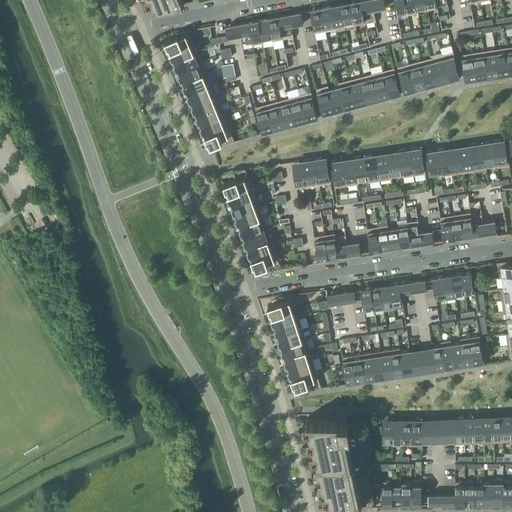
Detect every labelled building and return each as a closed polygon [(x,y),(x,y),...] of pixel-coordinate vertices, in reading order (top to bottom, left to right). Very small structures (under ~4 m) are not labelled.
[(146,0),(151,9),(184,3),(183,0),(146,0)] [(352,1),(351,2),(355,25),(356,25),(355,21),(364,19),(365,23),(360,0),(359,0),(355,1),(354,0),(352,1)] [(384,0),(360,0),(365,23),(376,21),(374,9),(386,7),(384,0)] [(408,15),(404,0),(394,0),(397,13),(407,11),(407,15),(408,15)] [(404,0),(408,15),(418,13),(415,0),(404,0)] [(425,0),(415,0),(418,13),(417,9),(427,7),(425,0)] [(351,2),(341,4),(345,27),(355,25),(351,2)] [(341,4),(331,5),(335,29),(345,27),(341,4)] [(325,7),(321,7),(325,31),(335,29),(331,5),(330,6),(331,7),(326,8),(325,7)] [(325,31),(321,7),(310,9),(315,33),(325,31)] [(301,11),(278,16),(283,39),(293,37),(291,25),(303,23),(301,11)] [(278,16),(268,17),(273,41),(283,39),(278,16)] [(263,18),(258,19),(263,43),(262,39),(272,37),(272,41),(273,41),(268,17),(268,18),(268,19),(263,20),(263,18)] [(258,19),(248,21),(253,44),(263,43),(258,19)] [(228,37),(240,35),(242,43),(252,41),(252,45),(253,44),(248,21),(225,26),(227,35),(228,37)] [(169,50),(170,51),(193,41),(188,30),(187,30),(176,32),(177,35),(165,40),(168,47),(169,46),(170,50),(169,50)] [(174,61),(197,51),(193,41),(170,51),(172,57),(174,57),(175,60),(174,61)] [(506,47),(495,49),(499,72),(503,71),(504,75),(510,74),(510,70),(506,47)] [(495,49),(484,51),(487,74),(492,73),(493,77),(499,76),(499,72),(495,49)] [(178,71),(179,72),(202,62),(197,51),(174,61),(177,68),(178,67),(179,71),(178,71)] [(484,51),(473,53),(476,76),(481,75),(482,79),(488,78),(487,74),(484,51)] [(453,52),(442,55),(448,77),(453,76),(454,80),(460,78),(459,74),(453,52)] [(476,76),(473,53),(461,54),(464,77),(470,77),(470,81),(477,79),(476,76)] [(431,58),(437,80),(448,77),(442,55),(443,58),(432,61),(431,58)] [(431,58),(420,61),(426,83),(437,80),(431,58)] [(409,64),(415,86),(420,85),(421,89),(427,87),(426,83),(420,61),(409,64)] [(183,81),(183,82),(206,72),(202,62),(179,72),(181,78),(182,78),(184,81),(183,81)] [(360,69),(361,73),(382,69),(381,64),(360,69)] [(416,90),(415,86),(409,64),(397,67),(403,89),(409,88),(410,92),(416,90)] [(394,68),(383,71),(389,93),(393,92),(394,96),(401,94),(399,90),(400,90),(394,68)] [(383,71),(372,74),(377,96),(389,93),(383,71)] [(187,92),(188,93),(211,83),(206,72),(183,82),(186,89),(187,88),(188,92),(187,92)] [(372,74),(361,77),(367,99),(371,98),(372,102),(378,100),(377,96),(372,74)] [(361,77),(349,79),(356,102),(367,99),(361,77)] [(349,79),(338,82),(344,105),(356,102),(349,79)] [(328,85),(327,85),(333,108),(338,107),(339,110),(346,109),(344,105),(338,82),(339,86),(329,89),(328,85)] [(192,102),(192,103),(215,94),(211,83),(188,93),(190,99),(191,99),(193,102),(192,102)] [(334,112),(333,108),(327,85),(316,88),(322,111),(327,110),(328,113),(334,112)] [(311,92),(300,95),(306,117),(310,116),(311,120),(318,118),(317,114),(311,92)] [(196,113),(196,114),(220,104),(215,94),(192,103),(195,110),(196,109),(197,113),(196,113)] [(300,95),(289,98),(295,120),(306,117),(300,95)] [(278,101),(284,123),(288,122),(289,126),(296,124),(295,120),(289,98),(278,101)] [(278,101),(267,104),(273,126),(277,125),(278,129),(285,127),(284,123),(278,101)] [(200,124),(224,115),(220,104),(196,114),(199,120),(200,120),(201,123),(200,124)] [(274,130),(273,126),(267,104),(255,107),(261,129),(266,128),(267,132),(274,130)] [(205,135),(228,125),(224,115),(200,124),(203,131),(204,130),(206,134),(205,135)] [(228,125),(205,135),(207,141),(209,141),(210,146),(221,141),(223,144),(234,141),(228,125)] [(493,140),(494,144),(498,167),(509,165),(506,142),(500,143),(500,139),(493,140)] [(482,142),(483,146),(486,165),(497,164),(497,167),(498,167),(494,144),(489,145),(489,141),(482,142)] [(471,144),(472,148),(475,171),(475,167),(486,165),(483,146),(478,147),(477,143),(471,144)] [(410,148),(411,152),(414,175),(426,173),(422,150),(417,151),(416,147),(410,148)] [(438,153),(441,172),(452,171),(452,174),(453,174),(449,151),(444,152),(444,148),(437,149),(438,153)] [(472,148),(460,149),(464,172),(475,171),(472,148)] [(399,150),(399,154),(403,177),(414,175),(411,152),(406,153),(405,149),(399,150)] [(460,149),(449,151),(453,174),(464,172),(460,149)] [(429,174),(441,172),(438,153),(433,154),(432,150),(426,151),(427,155),(426,155),(429,174)] [(365,155),(366,159),(369,182),(380,180),(377,157),(372,158),(371,154),(365,155)] [(399,154),(388,155),(392,178),(391,175),(402,173),(402,177),(403,177),(399,154)] [(388,155),(377,157),(380,180),(392,178),(388,155)] [(354,157),(354,161),(357,180),(368,178),(369,182),(366,159),(361,160),(360,156),(354,157)] [(315,157),(316,161),(319,184),(331,183),(327,160),(322,160),(322,157),(315,157)] [(304,159),(305,163),(308,186),(319,184),(316,161),(311,162),(310,158),(304,159)] [(346,185),(343,162),(338,163),(338,159),(331,160),(332,164),(331,164),(335,187),(346,185)] [(308,186),(305,163),(300,164),(299,160),(293,161),(293,163),(293,165),(296,188),(308,186)] [(354,161),(343,162),(346,185),(358,184),(357,180),(354,161)] [(227,193),(228,194),(251,185),(245,168),(233,170),(236,178),(224,182),(226,189),(227,189),(228,192),(227,193)] [(231,204),(232,204),(255,195),(251,185),(228,194),(230,200),(231,200),(233,203),(231,204)] [(235,214),(236,215),(259,206),(255,195),(232,204),(234,211),(235,210),(237,214),(235,214)] [(239,225),(240,226),(263,217),(259,206),(236,215),(238,222),(239,221),(241,224),(239,225)] [(470,212),(460,213),(464,237),(474,235),(470,212)] [(471,212),(470,212),(474,235),(497,232),(495,220),(483,222),(482,214),(471,215),(471,212)] [(460,213),(450,215),(454,238),(454,237),(459,236),(459,238),(464,237),(460,213)] [(454,238),(450,215),(440,217),(443,240),(454,238)] [(243,236),(267,228),(263,217),(240,226),(242,232),(243,232),(244,235),(243,236)] [(418,220),(408,222),(411,245),(434,241),(432,230),(420,231),(418,220)] [(408,225),(398,227),(401,246),(411,245),(408,222),(407,222),(408,225)] [(387,225),(377,226),(381,249),(386,248),(386,249),(391,248),(387,225)] [(388,225),(387,225),(391,248),(401,246),(398,227),(388,228),(388,225)] [(381,249),(377,226),(367,228),(370,251),(380,250),(380,249),(381,249)] [(247,246),(247,247),(271,239),(271,238),(267,239),(264,229),(267,228),(243,236),(246,243),(247,243),(248,246),(247,246)] [(335,233),(324,234),(328,258),(338,256),(335,233)] [(335,233),(338,256),(361,253),(359,241),(347,243),(346,235),(335,236),(335,233)] [(328,258),(324,234),(314,236),(317,259),(328,258)] [(251,257),(251,258),(275,249),(271,239),(247,247),(250,254),(251,253),(252,257),(251,257)] [(275,249),(251,258),(254,264),(255,264),(256,269),(268,264),(270,270),(282,268),(275,249)] [(497,262),(499,277),(511,275),(511,263),(510,263),(509,260),(497,262)] [(471,271),(461,273),(465,295),(475,294),(474,288),(473,283),(472,278),(471,271)] [(461,273),(452,274),(455,297),(465,295),(461,273)] [(443,275),(442,275),(446,298),(446,297),(455,296),(455,297),(452,274),(452,277),(443,278),(443,275)] [(446,298),(442,275),(433,277),(436,300),(446,298)] [(500,288),(511,286),(511,275),(499,277),(502,277),(504,287),(500,288)] [(426,278),(400,282),(401,293),(427,289),(426,278)] [(400,282),(390,284),(394,309),(393,303),(403,301),(401,293),(400,282)] [(390,286),(381,288),(384,310),(394,309),(390,284),(389,284),(390,286)] [(371,286),(371,287),(374,309),(375,309),(374,308),(383,307),(384,310),(381,288),(372,289),(371,286)] [(511,286),(500,288),(502,299),(511,298),(511,286)] [(374,309),(371,287),(361,288),(364,311),(374,309)] [(327,293),(328,300),(329,304),(355,300),(354,289),(327,293)] [(271,315),(296,308),(291,294),(279,296),(281,301),(268,305),(270,312),(271,311),(272,315),(271,315)] [(511,298),(502,299),(503,311),(511,309),(511,298)] [(274,325),(275,326),(299,318),(299,317),(296,319),(292,309),(296,308),(271,315),(273,322),(274,321),(276,325),(274,325)] [(507,311),(508,322),(511,321),(511,309),(503,311),(507,311)] [(278,336),(302,328),(299,318),(275,326),(277,332),(278,332),(279,335),(278,336)] [(281,346),(306,338),(302,328),(278,336),(280,342),(281,342),(282,345),(281,346)] [(480,335),(470,337),(473,360),(483,359),(480,335)] [(470,337),(460,338),(464,362),(473,360),(470,337)] [(284,356),(284,357),(309,349),(306,338),(281,346),(283,353),(284,352),(285,356),(284,356)] [(451,340),(454,363),(464,362),(460,338),(460,342),(452,343),(451,340)] [(451,340),(441,341),(445,365),(454,363),(451,340)] [(445,365),(441,341),(441,345),(432,346),(435,366),(445,365)] [(432,346),(410,350),(413,369),(435,366),(432,346)] [(400,348),(390,349),(394,372),(403,371),(400,348)] [(400,348),(403,371),(413,369),(410,350),(401,351),(400,348)] [(288,366),(288,367),(312,359),(309,349),(284,357),(287,363),(288,363),(289,366),(288,366)] [(390,349),(381,351),(384,374),(394,372),(390,349)] [(372,352),(371,352),(375,375),(384,374),(381,351),(380,351),(381,354),(372,355),(372,352)] [(371,352),(362,353),(365,377),(375,375),(371,352)] [(353,355),(352,355),(356,378),(365,377),(362,353),(361,353),(362,357),(353,358),(353,355)] [(356,378),(352,355),(342,356),(343,364),(344,369),(346,380),(347,380),(347,383),(352,382),(351,379),(356,378)] [(317,367),(323,365),(320,356),(314,358),(317,367)] [(312,359),(288,367),(290,373),(291,373),(292,376),(291,377),(316,369),(315,369),(312,359)] [(316,369),(291,377),(293,384),(294,383),(296,387),(308,384),(309,389),(321,387),(316,369)] [(348,419),(347,415),(347,414),(334,414),(334,415),(335,415),(335,419),(331,419),(331,418),(304,418),(327,506),(362,506),(360,497),(356,498),(356,497),(343,434),(351,434),(348,419)] [(465,443),(463,420),(463,416),(458,416),(458,420),(454,420),(455,444),(465,443)] [(468,419),(463,420),(465,443),(474,443),(473,419),(473,416),(468,416),(468,419)] [(393,445),(393,422),(393,418),(388,418),(388,422),(383,422),(383,442),(392,442),(392,445),(393,445)] [(412,422),(412,445),(422,445),(422,422),(422,418),(416,418),(416,422),(412,422)] [(492,418),(483,419),(484,442),(494,442),(492,418)] [(502,418),(492,418),(494,442),(503,442),(502,418)] [(511,418),(502,418),(503,442),(511,441),(511,418)] [(483,419),(473,419),(474,443),(484,442),(483,419)] [(454,420),(422,422),(422,445),(455,444),(454,420)] [(393,445),(402,445),(402,422),(393,422),(393,445)] [(402,445),(412,445),(412,422),(402,422),(402,445)] [(485,501),(494,501),(494,478),(493,478),(493,482),(485,482),(485,481),(484,481),(484,504),(485,504),(485,501)] [(503,504),(503,478),(494,478),(494,501),(503,501),(503,504)] [(503,478),(503,504),(511,503),(511,481),(504,481),(504,478),(503,478)] [(382,504),(392,504),(392,481),(382,481),(382,504)] [(392,504),(402,504),(402,481),(392,481),(392,504)] [(411,504),(412,504),(412,481),(411,481),(411,482),(402,482),(402,481),(402,504),(402,501),(411,501),(411,504)] [(412,481),(412,504),(422,504),(422,481),(412,481)] [(455,504),(465,504),(465,481),(455,481),(455,493),(455,504)] [(465,504),(475,504),(475,481),(465,481),(465,504)] [(475,504),(484,504),(484,481),(475,481),(475,504)] [(429,504),(455,504),(455,493),(429,493),(429,504)]
